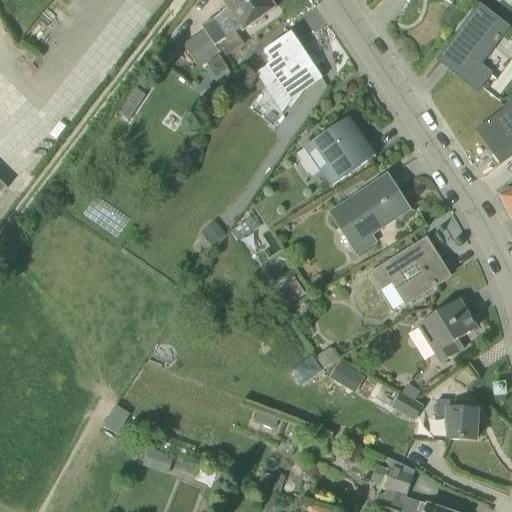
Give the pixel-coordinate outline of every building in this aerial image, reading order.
[(268,0),(223,0),(222,1),(228,10),(202,28),(204,32),(183,46),(197,67),(219,53),(223,59),(244,45),(236,33),(242,29),(243,32),(275,10),(268,0)] [(458,55),(447,69),(478,94),(493,75),(482,66),(510,28),(479,5),(447,47),(458,55)] [(311,84),(309,82),(320,75),(292,34),(264,53),(272,64),(267,67),(278,83),(266,91),(282,115),(288,107),(291,110),(311,84)] [(136,89),(127,102),(136,108),(145,95),(136,89)] [(511,107),(478,132),(494,155),(490,159),(497,168),(511,157),(511,107)] [(376,157),(365,141),(360,145),(356,139),(358,137),(347,120),(306,148),(321,171),(320,172),(330,187),(376,157)] [(385,206),(395,221),(409,211),(387,178),(331,215),(357,255),(376,243),(367,230),(378,222),(372,214),(385,206)] [(511,193),(501,199),(511,219),(511,193)] [(419,245),(370,276),(379,291),(401,278),(414,300),(450,278),(435,255),(428,260),(419,245)] [(294,279),(273,292),(284,309),(305,295),(294,279)] [(475,328),(458,301),(424,322),(433,336),(427,340),(441,362),(459,351),(453,342),(475,328)] [(320,361),(326,372),(340,364),(333,353),(320,361)] [(302,385),(322,372),(312,357),(292,370),(302,385)] [(480,375),(469,362),(451,378),(462,390),(480,375)] [(422,407),(403,396),(401,395),(394,408),(415,420),(422,407)] [(106,422),(121,429),(132,407),(117,400),(106,422)] [(449,426),(448,440),(475,442),(477,412),(449,410),(449,402),(437,401),(436,417),(448,418),(447,426),(449,426)] [(325,429),(335,411),(325,405),(314,423),(325,429)] [(258,408),(255,417),(274,426),(277,417),(258,408)] [(168,476),(175,459),(150,449),(143,467),(168,476)] [(399,495),(406,497),(413,477),(414,477),(389,468),(382,489),(399,495)] [(406,500),(406,497),(399,495),(393,511),(442,511),(415,503),(406,500)]
